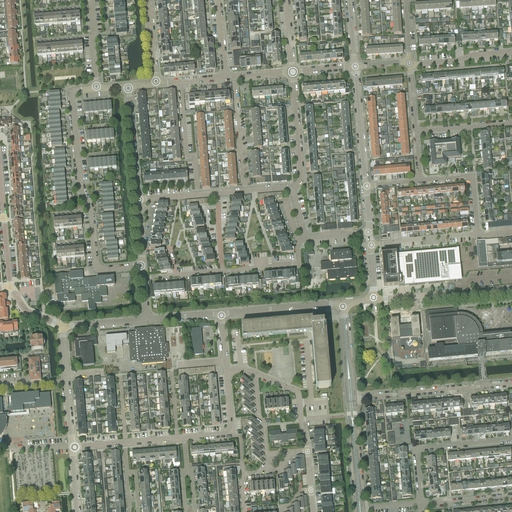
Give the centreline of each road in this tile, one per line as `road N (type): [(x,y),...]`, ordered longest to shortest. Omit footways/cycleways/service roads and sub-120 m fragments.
road 1 (residential): [(141,266),(95,264),(71,96),(96,89)]
road 2 (residential): [(350,398),(511,385)]
road 3 (residential): [(421,505),(417,451),(511,440)]
road 4 (residential): [(372,299),(511,287)]
road 5 (residential): [(343,304),(219,315)]
road 6 (tertiary): [(364,186),(355,66)]
